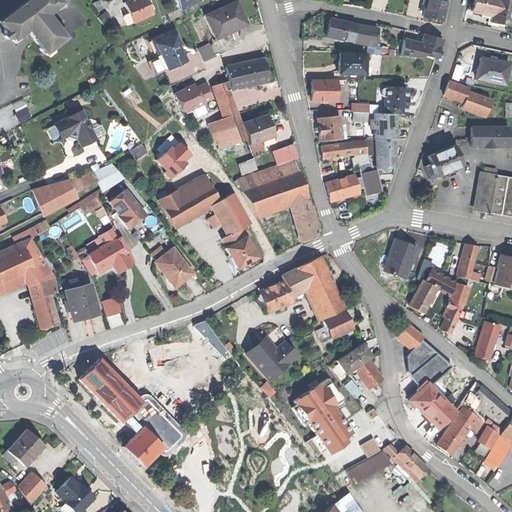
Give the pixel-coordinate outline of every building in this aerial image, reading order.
[(3,30),(12,42),(27,31),(31,32),(35,38),(33,40),(38,47),(42,52),(45,54),(50,50),(51,50),(65,39),(54,24),(52,25),(45,17),(62,4),(58,0),(26,0),(0,20),(0,24),(4,29),(3,30)] [(128,15),(132,23),(151,15),(146,3),(144,0),(132,0),(129,1),(124,4),(128,15)] [(174,0),(179,10),(199,2),(198,0),(174,0)] [(426,0),(424,11),(432,13),(441,15),(444,0),(426,0)] [(480,9),(492,11),(494,0),(473,0),(472,7),(480,9)] [(502,20),(510,22),(511,6),(511,0),(494,0),(492,11),(491,18),(498,20),(502,20)] [(203,16),(214,40),(231,33),(229,30),(245,23),(241,14),(235,2),(203,16)] [(497,23),(498,20),(491,18),(492,11),(480,9),(479,13),(483,13),(488,14),(487,21),(497,23)] [(126,26),(132,23),(128,15),(123,18),(126,26)] [(327,37),(354,42),(357,25),(331,20),(329,29),(327,37)] [(363,26),(357,25),(354,42),(360,43),(363,26)] [(379,29),(363,26),(360,43),(368,45),(375,46),(376,45),(379,29)] [(173,31),(150,41),(156,55),(159,54),(166,69),(184,61),(179,50),(177,51),(175,46),(179,44),(174,34),(173,31)] [(425,56),(436,60),(442,41),(433,38),(424,36),(421,45),(418,54),(425,56)] [(400,57),(410,58),(413,43),(403,41),(400,57)] [(424,59),(425,56),(418,54),(421,45),(417,44),(413,43),(410,58),(424,59)] [(381,47),(376,45),(375,46),(368,45),(366,54),(368,54),(380,55),(381,47)] [(198,53),(203,63),(214,57),(210,48),(198,53)] [(366,54),(339,53),(339,65),(339,75),(365,75),(366,59),(366,54)] [(487,80),(505,84),(506,79),(508,68),(509,63),(480,57),(478,68),(476,78),(487,80)] [(227,82),(229,89),(267,81),(265,72),(263,60),(224,68),(227,82)] [(311,102),(336,102),(336,87),(336,85),(336,81),(311,81),(311,91),(311,102)] [(446,88),(443,95),(463,101),(466,91),(467,88),(448,82),(446,88)] [(211,87),(219,109),(231,105),(226,90),(223,83),(211,87)] [(193,84),(173,93),(181,110),(184,112),(202,104),(201,103),(211,98),(208,91),(205,86),(196,90),(193,84)] [(396,114),(406,115),(406,102),(407,89),(385,88),(385,89),(385,98),(384,114),(396,114)] [(490,100),(466,91),(463,101),(460,107),(485,116),(490,100)] [(20,121),(32,116),(27,104),(15,109),(20,121)] [(368,113),(369,105),(351,104),(351,112),(353,112),(368,113)] [(219,109),(222,119),(234,115),(231,105),(219,109)] [(52,125),(59,139),(67,135),(68,133),(75,135),(75,138),(79,147),(93,140),(89,130),(89,127),(87,121),(84,121),(83,119),(79,112),(52,125)] [(367,121),(368,113),(353,112),(353,120),(367,121)] [(218,143),(223,157),(246,150),(234,115),(222,119),(211,122),(218,143)] [(241,124),(248,145),(260,141),(272,136),(270,130),(268,126),(264,127),(261,117),(241,124)] [(320,142),(341,140),(339,117),(318,119),(319,128),(319,132),(320,142)] [(86,118),(83,119),(84,121),(87,121),(89,127),(89,130),(93,140),(94,142),(102,138),(103,135),(99,126),(96,125),(94,122),(86,118)] [(374,121),(371,121),(371,130),(374,130),(374,140),(376,140),(396,139),(396,130),(396,120),(374,121)] [(214,144),(218,143),(211,122),(207,124),(214,144)] [(471,127),(471,147),(508,147),(508,127),(471,127)] [(274,141),(272,136),(260,141),(262,145),(274,141)] [(396,147),(396,139),(376,140),(376,166),(396,165),(395,154),(395,147),(396,147)] [(352,140),(352,143),(354,155),(367,154),(365,140),(352,140)] [(352,143),(345,144),(347,156),(353,156),(354,155),(352,143)] [(129,152),(133,159),(145,151),(140,144),(129,152)] [(271,151),(276,166),(298,158),(293,144),(271,151)] [(345,144),(321,147),(322,154),(323,160),(347,156),(345,144)] [(430,165),(435,176),(462,164),(454,145),(427,156),(430,165)] [(103,191),(124,178),(113,159),(92,172),(96,179),(103,191)] [(241,175),(256,170),(252,159),(237,164),(241,175)] [(286,207),(289,207),(307,201),(294,162),(233,183),(253,215),(285,204),(286,205),(286,207)] [(370,162),(358,166),(361,174),(367,172),(373,170),(370,162)] [(185,177),(188,184),(203,175),(200,169),(185,177)] [(376,169),(373,170),(367,172),(372,185),(380,183),(376,169)] [(482,172),(481,172),(474,210),(500,215),(506,176),(495,174),(482,172)] [(91,173),(66,180),(72,194),(94,181),(91,173)] [(158,201),(162,209),(202,187),(206,195),(212,191),(203,175),(188,184),(158,201)] [(354,176),(326,183),(328,193),(330,201),(359,193),(354,176)] [(511,177),(506,176),(500,215),(511,216),(511,177)] [(30,190),(39,212),(72,194),(66,180),(30,190)] [(207,208),(211,206),(218,202),(212,191),(206,195),(202,187),(162,209),(173,227),(207,208)] [(123,190),(108,203),(119,216),(117,218),(121,224),(130,217),(135,223),(144,216),(123,190)] [(212,209),(227,236),(243,227),(249,224),(233,194),(218,202),(211,206),(212,209)] [(289,207),(291,214),(309,208),(308,207),(307,201),(289,207)] [(95,207),(93,208),(98,217),(105,214),(102,208),(101,208),(99,205),(95,207)] [(309,208),(291,214),(299,242),(307,239),(316,237),(315,232),(318,231),(311,207),(308,207),(309,208)] [(130,226),(135,223),(130,217),(121,224),(126,230),(130,226)] [(11,239),(14,246),(28,239),(48,228),(45,221),(11,239)] [(227,236),(220,240),(225,249),(224,250),(235,269),(240,267),(245,264),(245,262),(255,257),(244,238),(247,236),(243,227),(227,236)] [(102,235),(108,244),(115,240),(119,237),(113,228),(102,235)] [(98,237),(104,246),(108,244),(102,235),(98,237)] [(128,252),(119,237),(115,240),(123,255),(128,252)] [(0,252),(0,288),(33,273),(45,268),(28,239),(14,246),(0,252)] [(391,274),(405,279),(408,269),(410,265),(416,247),(407,244),(394,239),(388,255),(390,255),(384,271),(388,273),(391,274)] [(87,256),(97,273),(112,264),(125,257),(123,255),(115,240),(108,244),(104,246),(87,256)] [(464,243),(456,276),(461,277),(467,279),(468,279),(471,270),(477,247),(470,245),(464,243)] [(167,280),(173,288),(182,281),(191,274),(171,249),(153,262),(162,275),(163,275),(165,274),(168,279),(167,280)] [(128,252),(123,255),(125,257),(129,264),(133,262),(128,252)] [(41,257),(45,265),(49,263),(44,255),(41,257)] [(492,283),(511,288),(511,259),(499,256),(496,268),(492,282),(492,283)] [(129,264),(125,257),(112,264),(117,273),(123,269),(130,265),(129,264)] [(318,257),(295,268),(305,289),(319,320),(321,319),(342,309),(318,257)] [(485,280),(492,282),(496,268),(489,266),(485,280)] [(50,277),(45,268),(33,273),(38,283),(28,287),(32,300),(48,295),(54,293),(50,277)] [(290,296),(305,289),(295,268),(281,275),(284,281),(290,296)] [(417,279),(421,281),(435,288),(436,287),(439,280),(440,280),(427,273),(421,270),(417,279)] [(480,273),(471,270),(468,279),(478,282),(480,273)] [(429,271),(427,273),(440,280),(441,277),(429,271)] [(0,292),(25,282),(28,287),(38,283),(33,273),(0,288),(0,292)] [(451,292),(449,297),(454,299),(459,285),(461,277),(456,276),(453,286),(451,292)] [(453,286),(439,280),(436,287),(451,292),(453,286)] [(292,302),(290,296),(284,281),(269,286),(258,291),(260,294),(258,294),(258,297),(259,300),(261,301),(262,300),(267,312),(275,309),(284,305),(292,302)] [(435,288),(421,281),(418,287),(432,295),(435,288)] [(459,285),(454,299),(462,302),(468,288),(464,287),(459,285)] [(69,291),(64,292),(66,301),(68,307),(72,321),(85,318),(96,315),(88,286),(79,288),(69,291)] [(415,309),(422,312),(427,302),(432,295),(418,287),(409,306),(415,309)] [(101,300),(108,316),(127,308),(121,292),(101,300)] [(57,325),(48,295),(32,300),(40,329),(48,327),(57,325)] [(445,331),(450,333),(462,302),(454,299),(449,297),(446,306),(447,307),(443,317),(445,318),(440,330),(445,331)] [(346,317),(342,309),(321,319),(330,339),(347,331),(345,326),(349,324),(346,317)] [(502,324),(509,326),(509,324),(511,325),(511,316),(505,314),(502,324)] [(225,375),(239,366),(238,362),(208,319),(207,316),(132,339),(137,356),(142,364),(204,345),(225,375)] [(481,358),(488,360),(498,325),(484,321),(474,356),(481,358)] [(404,340),(413,347),(419,339),(420,338),(406,327),(399,336),(404,340)] [(263,338),(259,341),(267,351),(271,347),(263,338)] [(407,371),(420,389),(427,382),(430,386),(441,375),(452,367),(419,339),(413,347),(406,356),(407,371)] [(244,354),(266,380),(294,356),(282,343),(273,350),(271,347),(267,351),(259,341),(252,348),(244,354)] [(336,360),(345,373),(350,370),(353,367),(367,358),(370,356),(366,349),(361,343),(336,360)] [(78,379),(121,422),(121,421),(141,401),(138,398),(123,383),(104,364),(99,358),(78,379)] [(374,367),(367,358),(353,367),(355,369),(359,375),(361,378),(368,388),(381,378),(374,367)] [(457,392),(463,397),(475,381),(469,377),(463,373),(452,388),(457,392)] [(449,384),(441,375),(430,386),(443,400),(445,398),(450,393),(446,388),(449,384)] [(343,402),(325,376),(290,400),(294,405),(290,408),(300,422),(304,419),(314,433),(304,441),(313,454),(323,447),(326,452),(345,439),(343,436),(350,430),(343,420),(335,408),(343,402)] [(252,379),(241,389),(258,407),(269,396),(252,379)] [(261,384),(268,396),(275,391),(268,380),(261,384)] [(421,413),(435,428),(454,411),(443,400),(430,386),(427,382),(420,389),(408,399),(421,413)] [(484,406),(485,405),(492,397),(492,396),(486,391),(481,386),(472,395),(484,406)] [(451,392),(450,393),(445,398),(450,404),(457,398),(454,395),(451,392)] [(460,402),(463,397),(457,392),(454,395),(457,398),(460,402)] [(140,396),(138,398),(141,401),(121,421),(134,434),(142,426),(162,447),(157,451),(161,455),(163,456),(166,456),(168,455),(184,439),(185,437),(185,435),(184,433),(149,397),(147,395),(145,395),(143,395),(140,396)] [(485,405),(501,419),(507,412),(492,397),(485,405)] [(476,417),(463,407),(461,410),(453,421),(466,431),(473,420),(476,417)] [(511,443),(511,413),(500,432),(511,443)] [(450,454),(466,431),(453,421),(436,444),(442,449),(450,454)] [(132,456),(142,467),(144,465),(143,465),(157,451),(162,447),(142,426),(134,434),(122,446),(132,456)] [(483,437),(493,443),(498,434),(489,428),(483,437)] [(16,458),(24,466),(33,456),(37,453),(36,452),(42,445),(34,437),(26,430),(3,455),(11,463),(16,458)] [(502,454),(511,444),(511,443),(500,432),(498,434),(493,443),(492,444),(502,454)] [(489,448),(492,444),(493,443),(483,437),(481,436),(477,442),(489,449),(489,448)] [(384,448),(393,458),(397,454),(389,444),(384,448)] [(499,458),(502,454),(492,444),(489,448),(499,458)] [(413,472),(418,477),(426,469),(417,459),(408,450),(398,460),(401,463),(403,461),(413,472)] [(396,461),(410,476),(413,472),(403,461),(401,463),(398,460),(396,461)] [(75,472),(61,486),(69,493),(68,494),(76,502),(80,498),(86,505),(99,492),(91,483),(85,477),(81,481),(78,478),(80,476),(75,472)] [(420,479),(418,477),(413,472),(410,476),(416,482),(420,479)] [(17,488),(30,502),(46,487),(33,473),(17,488)] [(11,481),(0,487),(4,495),(15,489),(11,481)] [(12,501),(17,507),(25,501),(19,495),(12,501)] [(9,511),(4,502),(0,504),(0,511),(9,511)] [(337,511),(331,503),(321,511),(337,511)]
